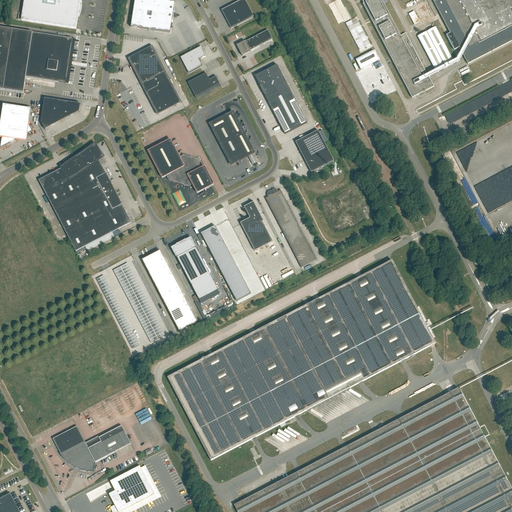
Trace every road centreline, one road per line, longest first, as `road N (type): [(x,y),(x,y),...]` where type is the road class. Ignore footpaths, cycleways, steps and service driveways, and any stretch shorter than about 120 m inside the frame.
road 1 (unclassified): [(195,0),(276,163),(269,175),(160,230)]
road 2 (unknown): [(243,90),(202,110),(200,132),(228,181),(256,163),(229,104),(238,105),(259,143),(270,143)]
road 3 (unclassified): [(62,511),(0,390)]
road 4 (unclassified): [(95,124),(118,0)]
road 5 (unclassified): [(160,230),(111,137),(95,124)]
